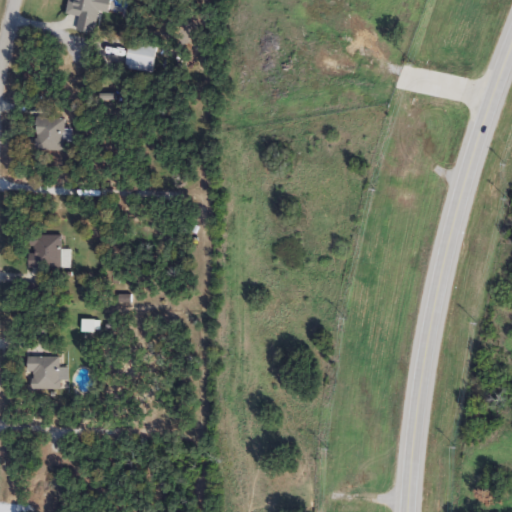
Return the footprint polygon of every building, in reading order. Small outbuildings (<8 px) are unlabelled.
[(104,0),(98,35),(80,31),(83,17),(69,15),(71,0),(104,0)] [(159,44),(153,75),(126,69),(132,39),(159,44)] [(68,119),(68,151),(40,151),(40,119),(68,119)] [(65,270),(33,270),(33,236),(65,236),(65,270)] [(61,358),(61,390),(35,390),(35,374),(31,375),(31,359),(61,358)]
